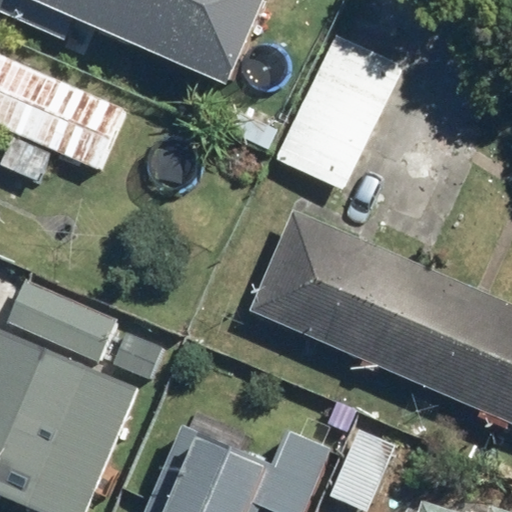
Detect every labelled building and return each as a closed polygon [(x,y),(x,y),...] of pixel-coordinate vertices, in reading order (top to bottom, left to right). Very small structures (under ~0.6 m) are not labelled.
[(0,0),(0,15),(37,33),(50,5),(237,90),(277,0),(0,0)] [(411,70),(341,37),(282,161),(353,195),(411,70)] [(138,106),(1,48),(0,50),(0,129),(16,136),(1,164),(44,187),(61,155),(108,175),(138,106)] [(511,305),(301,214),(257,314),(511,424),(511,305)] [(35,282),(15,329),(151,389),(172,342),(35,282)] [(0,337),(0,499),(29,511),(97,511),(151,389),(15,329),(5,325),(0,337)] [(277,511),(316,511),(341,449),(292,429),(278,464),(184,427),(150,511),(259,511),(262,506),(277,511)] [(379,511),(404,445),(365,430),(337,506),(354,511),(379,511)]
